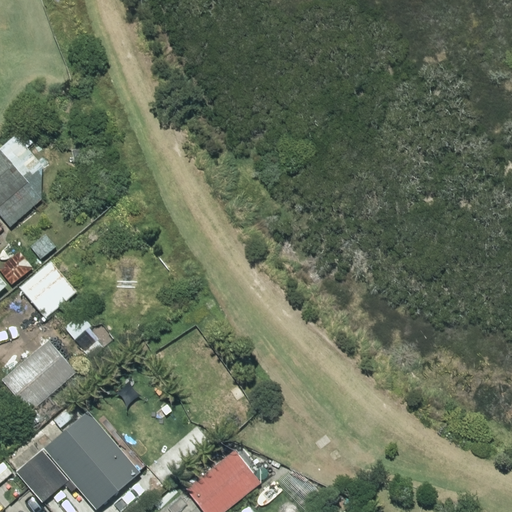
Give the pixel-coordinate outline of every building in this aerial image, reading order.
[(19,131),(0,146),(0,206),(2,205),(17,223),(47,198),(29,176),(46,162),(19,131)] [(93,143),(76,148),(79,158),(96,153),(93,143)] [(51,232),(36,244),(45,256),(60,244),(51,232)] [(23,250),(4,266),(17,281),(36,265),(23,250)] [(0,292),(14,281),(0,264),(0,292)] [(52,266),(20,291),(47,324),(78,299),(52,266)] [(84,310),(67,324),(79,338),(96,324),(84,310)] [(99,336),(86,348),(94,356),(107,344),(99,336)] [(36,408),(81,370),(54,338),(9,377),(36,408)] [(132,369),(150,396),(163,387),(146,360),(132,369)] [(30,410),(19,397),(10,405),(20,418),(30,410)] [(77,475),(103,506),(148,468),(95,406),(22,468),(49,499),(77,475)] [(44,418),(37,410),(28,417),(35,425),(44,418)] [(185,412),(166,411),(165,447),(183,448),(185,412)] [(10,413),(0,422),(0,428),(11,442),(25,430),(10,413)] [(55,415),(43,425),(51,434),(64,424),(55,415)] [(241,447),(192,484),(213,511),(226,511),(267,481),(241,447)] [(7,459),(0,465),(0,480),(2,482),(16,470),(7,459)]
